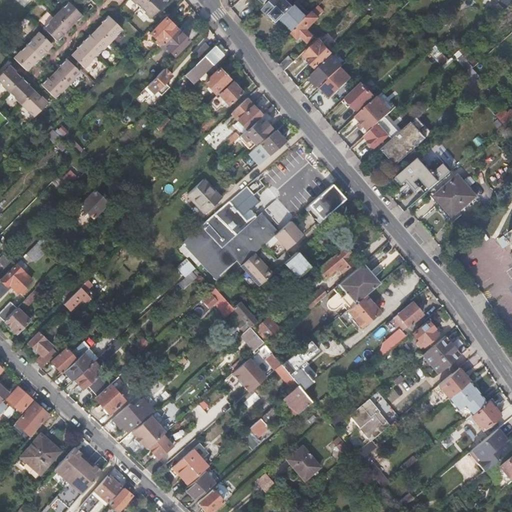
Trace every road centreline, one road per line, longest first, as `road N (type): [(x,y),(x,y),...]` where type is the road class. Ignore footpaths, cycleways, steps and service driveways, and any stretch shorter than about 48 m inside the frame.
road 1 (secondary): [(511,380),(451,293),(207,0)]
road 2 (residential): [(0,341),(176,511)]
